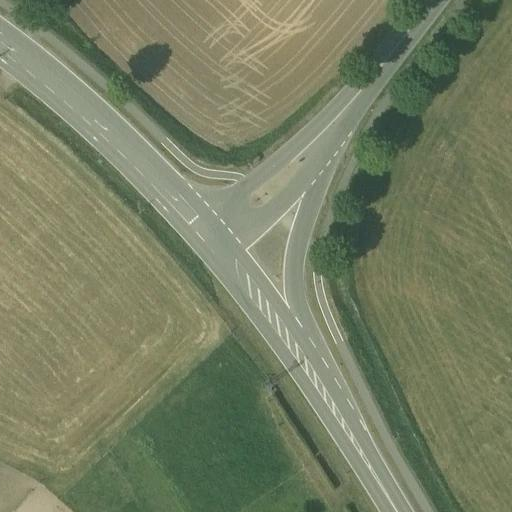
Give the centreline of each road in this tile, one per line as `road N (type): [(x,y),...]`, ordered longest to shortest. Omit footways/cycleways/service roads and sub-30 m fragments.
road 1 (tertiary): [(327,400),(293,282),(297,244),(340,118)]
road 2 (secondary): [(213,244),(142,165),(0,42)]
road 3 (secondary): [(327,400),(213,244)]
road 4 (tertiary): [(340,118),(213,244)]
road 5 (tertiary): [(433,0),(340,118)]
road 6 (secondary): [(398,511),(327,400)]
